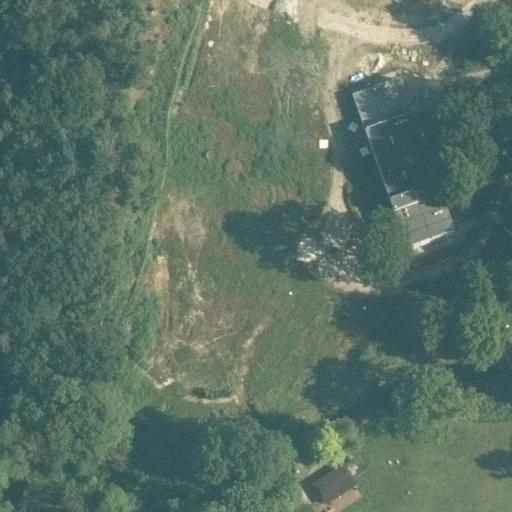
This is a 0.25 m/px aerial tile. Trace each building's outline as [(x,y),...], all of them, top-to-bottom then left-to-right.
[(259,41),(246,41),(245,75),(322,76),(322,0),(415,0),(416,18),(446,19),(446,0),(259,0),(259,33),(259,41)] [(220,43),(207,92),(231,98),(243,49),(220,43)] [(378,89),(352,98),(394,216),(407,252),(454,235),(400,81),(378,89)] [(165,245),(195,261),(163,320),(240,360),(233,373),(273,393),(314,314),(235,273),(254,237),(272,204),(291,213),(311,175),(225,130),(165,245)] [(418,446),(376,469),(380,477),(422,454),(418,446)] [(344,465),(311,485),(323,504),(355,484),(353,481),(367,472),(358,458),(344,466),(344,465)]
